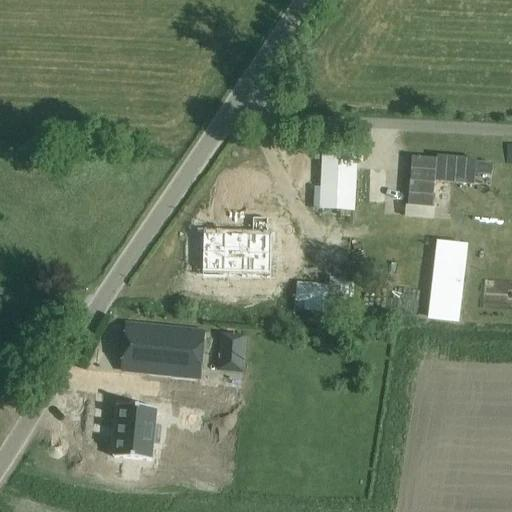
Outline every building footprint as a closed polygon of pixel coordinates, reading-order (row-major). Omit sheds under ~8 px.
[(413,160),(410,208),(442,210),(444,186),(476,187),(477,163),(413,160)] [(267,279),(271,279),(272,232),(269,232),(269,212),(296,213),(297,177),(239,175),(238,211),(249,212),(249,232),(203,231),(202,278),(246,279),(245,289),(267,290),(267,279)] [(291,220),(273,222),(274,237),(292,236),(291,220)] [(431,327),(459,328),(462,260),(434,259),(431,327)] [(322,260),(322,276),(341,277),(341,261),(322,260)] [(401,277),(401,263),(382,262),(381,276),(401,277)] [(292,286),(291,302),(315,303),(315,286),(292,286)] [(394,287),(395,303),(411,302),(410,286),(394,287)] [(203,334),(125,327),(124,343),(148,345),(145,375),(199,380),(203,334)] [(154,428),(156,411),(119,407),(114,460),(151,463),(152,446),(159,447),(161,429),(154,428)] [(186,445),(216,447),(217,415),(187,414),(186,445)]
